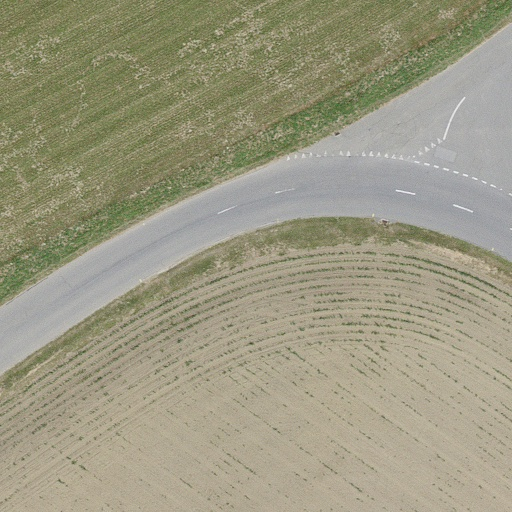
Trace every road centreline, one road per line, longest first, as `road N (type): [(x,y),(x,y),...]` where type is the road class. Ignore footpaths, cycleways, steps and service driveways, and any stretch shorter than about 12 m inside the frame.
road 1 (tertiary): [(407,184),(351,180),(277,192),(171,236),(0,351)]
road 2 (unclassified): [(511,54),(407,184)]
